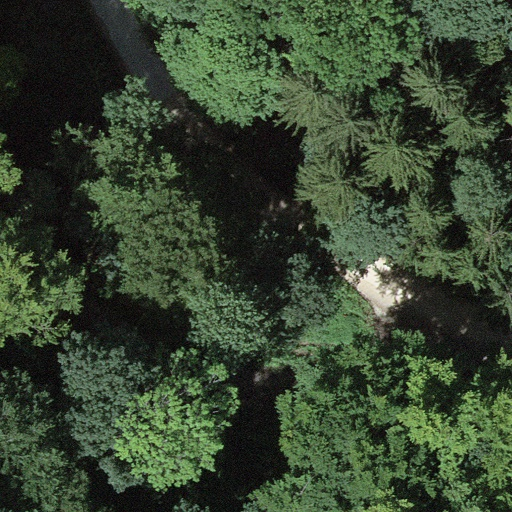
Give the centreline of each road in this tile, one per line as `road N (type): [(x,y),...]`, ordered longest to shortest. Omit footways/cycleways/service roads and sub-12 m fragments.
road 1 (track): [(104,0),(150,83),(263,201),(466,327),(511,345)]
road 2 (track): [(0,262),(198,380),(239,394),(360,375),(466,327)]
